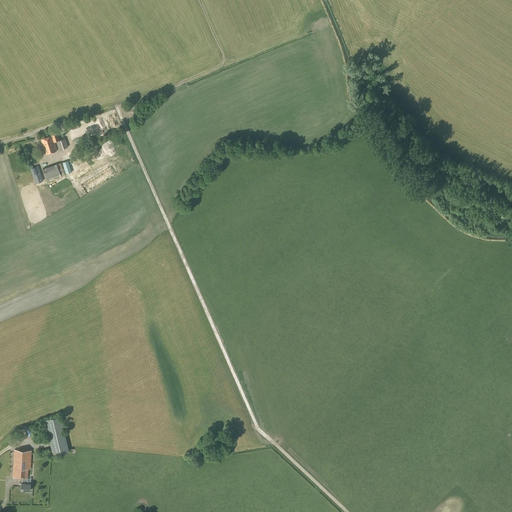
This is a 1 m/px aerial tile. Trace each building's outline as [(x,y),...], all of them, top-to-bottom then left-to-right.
[(108,115),(95,119),(97,128),(110,125),(108,115)] [(59,140),(56,130),(50,131),(51,135),(41,139),(46,154),(57,151),(54,142),(56,142),(59,150),(68,147),(65,138),(59,140)] [(104,155),(73,172),(77,179),(108,162),(104,155)] [(46,180),(61,176),(59,171),(63,170),(60,163),(42,169),(46,180)] [(35,183),(43,181),(38,166),(30,169),(35,183)] [(107,168),(82,182),(87,190),(116,175),(112,168),(108,171),(107,168)] [(55,193),(72,185),(68,177),(51,185),(55,193)] [(53,455),(69,451),(60,416),(44,420),(53,455)] [(30,469),(31,451),(15,450),(14,462),(13,477),(22,477),(22,483),(21,483),(21,490),(30,490),(30,483),(27,483),(27,478),(28,478),(28,469),(30,469)]
